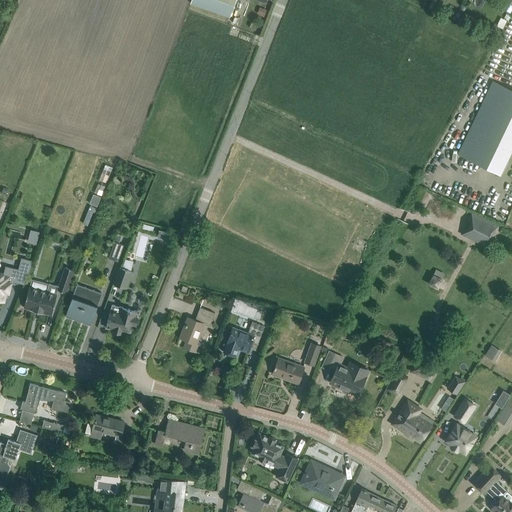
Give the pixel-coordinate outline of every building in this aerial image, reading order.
[(230,15),(234,0),(191,0),(191,2),(230,15)] [(511,13),(511,12),(511,0),(507,0),(503,9),(511,13)] [(261,8),(258,14),(265,17),(268,10),(261,8)] [(501,17),(497,25),(504,29),(507,20),(501,17)] [(501,174),(511,150),(511,89),(493,81),(492,81),(493,81),(458,154),(501,175),(501,174)] [(101,198),(94,195),(90,204),(97,208),(101,198)] [(463,234),(489,247),(499,228),(473,214),(469,221),(471,222),(468,228),(466,227),(463,234)] [(26,242),(36,244),(39,232),(29,229),(26,242)] [(156,237),(167,241),(170,233),(159,229),(156,237)] [(360,239),(355,249),(359,251),(364,241),(360,239)] [(114,241),(108,258),(118,261),(124,245),(114,241)] [(19,269),(6,266),(4,275),(0,273),(0,300),(3,302),(6,291),(8,292),(11,283),(8,282),(9,279),(25,283),(33,261),(22,258),(19,269)] [(108,283),(112,285),(118,266),(113,265),(108,283)] [(59,286),(49,283),(47,292),(29,287),(24,307),(51,315),(58,290),(66,293),(74,270),(65,267),(59,286)] [(132,271),(120,267),(113,284),(126,288),(132,271)] [(65,316),(90,325),(102,293),(77,284),(65,316)] [(138,311),(112,304),(106,327),(113,329),(113,331),(121,333),(122,329),(130,331),(132,324),(136,325),(138,317),(136,316),(138,311)] [(199,336),(204,324),(210,326),(215,313),(200,307),(195,320),(187,317),(180,337),(186,340),(184,347),(195,351),(197,345),(201,346),(204,338),(199,336)] [(258,344),(261,335),(265,325),(252,320),(248,332),(233,326),(223,351),(236,356),(236,355),(235,355),(238,348),(248,352),(252,342),(258,344)] [(343,331),(341,336),(349,338),(349,341),(354,342),(356,335),(343,331)] [(314,364),(320,346),(312,343),(305,361),(314,364)] [(492,345),(486,356),(494,361),(501,350),(492,345)] [(362,383),(369,369),(350,360),(347,366),(340,363),(343,356),(336,353),(330,367),(336,369),(330,382),(357,395),(362,383)] [(298,382),(303,367),(278,358),(274,368),(275,368),(273,374),(298,382)] [(435,368),(428,365),(422,376),(427,378),(429,373),(432,374),(435,368)] [(407,378),(397,372),(387,390),(397,396),(407,378)] [(455,393),(465,380),(460,377),(459,378),(455,375),(451,381),(447,387),(455,393)] [(64,400),(66,392),(30,383),(30,384),(31,384),(26,402),(22,401),(20,409),(36,413),(39,399),(55,400),(52,409),(61,411),(61,410),(67,411),(67,412),(68,412),(70,401),(70,402),(64,400)] [(509,392),(503,388),(494,402),(501,406),(509,392)] [(421,441),(432,424),(417,415),(422,409),(407,399),(392,423),(405,432),(404,433),(413,439),(414,437),(421,441)] [(475,405),(465,399),(454,416),(464,422),(475,405)] [(511,406),(507,403),(497,419),(505,424),(511,411),(511,406)] [(120,436),(124,422),(96,414),(92,429),(93,429),(91,436),(100,438),(102,431),(120,436)] [(199,453),(205,428),(169,419),(166,431),(157,429),(154,443),(162,445),(164,435),(185,440),(183,449),(199,453)] [(66,425),(55,422),(54,430),(64,432),(66,425)] [(477,436),(463,428),(457,423),(445,441),(452,445),(451,448),(457,452),(458,449),(465,454),(477,436)] [(15,459),(20,444),(32,448),(37,435),(20,429),(16,441),(8,439),(6,445),(5,445),(5,446),(0,444),(1,442),(0,442),(0,443),(0,478),(2,473),(3,474),(9,470),(10,467),(8,462),(10,458),(15,459)] [(279,454),(283,446),(274,443),(276,439),(269,436),(269,438),(260,433),(256,440),(255,439),(252,446),(255,447),(253,452),(260,456),(259,459),(265,462),(266,461),(274,465),(275,464),(281,466),(276,476),(287,482),(298,458),(287,453),(285,457),(279,454)] [(71,461),(70,469),(77,470),(78,462),(71,461)] [(335,494),(343,478),(343,477),(342,476),(342,475),(341,475),(314,462),(313,461),(312,461),(312,462),(311,462),(310,463),(302,479),(302,480),(302,481),(303,482),(304,483),(305,484),(330,496),(331,496),(333,496),(334,496),(334,495),(335,494)] [(511,511),(511,502),(511,501),(509,502),(502,496),(507,490),(496,480),(501,475),(491,465),(474,483),(484,493),(486,491),(497,501),(490,508),(494,511),(511,511)] [(138,473),(137,481),(145,482),(146,474),(138,473)] [(181,511),(183,499),(175,498),(177,480),(160,478),(159,489),(158,489),(157,496),(166,497),(164,510),(155,509),(154,511),(181,511)] [(275,511),(282,499),(272,495),(268,504),(260,500),(264,491),(241,480),(237,489),(244,493),(239,503),(254,510),(252,511),(275,511)] [(393,511),(396,505),(367,491),(367,490),(364,489),(362,488),(358,498),(350,511),(365,511),(370,503),(381,509),(379,511),(393,511)]
